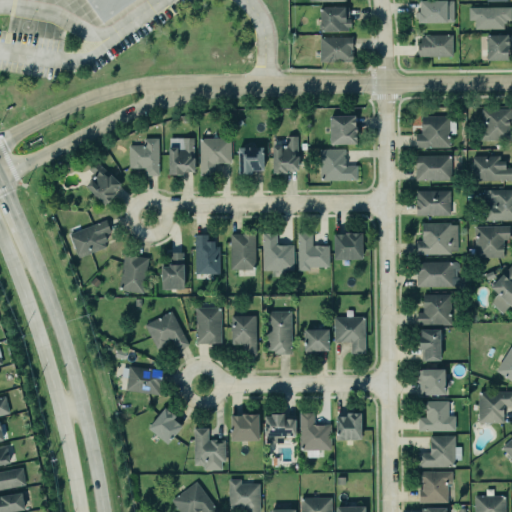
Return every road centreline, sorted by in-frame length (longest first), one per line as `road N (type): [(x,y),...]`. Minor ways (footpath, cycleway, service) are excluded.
road 1 (residential): [(385,511),(384,83)]
road 2 (residential): [(511,81),(184,89)]
road 3 (secondary): [(0,234),(59,407),(80,511)]
road 4 (secondary): [(103,511),(83,399),(27,239)]
road 5 (residential): [(150,216),(178,207),(383,204)]
road 6 (residential): [(0,178),(135,104),(184,89)]
road 7 (residential): [(184,89),(159,83),(82,100),(0,140)]
road 8 (residential): [(201,385),(385,384)]
